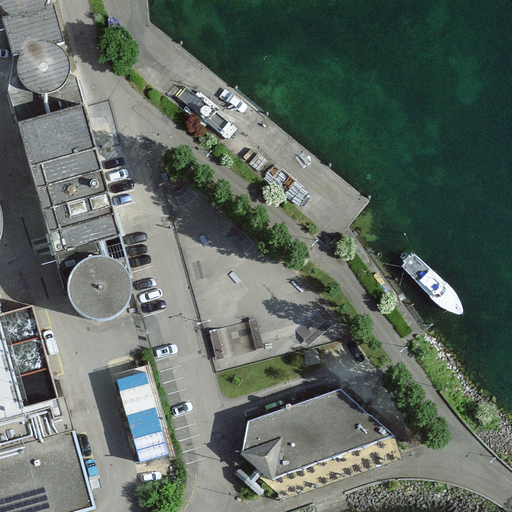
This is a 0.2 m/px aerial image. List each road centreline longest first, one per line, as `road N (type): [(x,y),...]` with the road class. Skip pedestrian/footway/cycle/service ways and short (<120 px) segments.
road 1 (residential): [(75,0),(183,300),(229,511)]
road 2 (unknown): [(0,153),(33,285),(121,511)]
